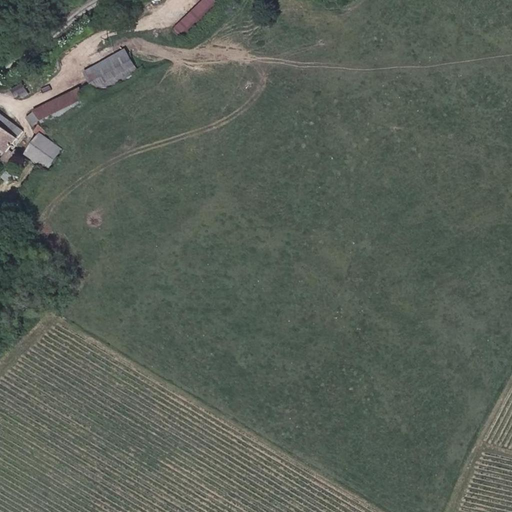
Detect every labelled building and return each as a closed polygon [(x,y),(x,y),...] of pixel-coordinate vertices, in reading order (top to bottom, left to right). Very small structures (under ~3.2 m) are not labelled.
[(218,0),(206,0),(175,28),(187,41),(225,7),(218,0)] [(91,73),(128,53),(126,50),(90,70),(91,73)] [(100,89),(137,69),(128,53),(91,73),(100,89)] [(43,121),(81,104),(82,89),(35,111),(29,119),(36,128),(43,121)] [(24,92),(13,97),(18,105),(28,99),(24,92)] [(0,112),(0,145),(8,153),(10,150),(24,133),(0,112)] [(63,149),(42,134),(27,154),(49,169),(63,149)] [(10,150),(8,153),(2,160),(7,165),(11,160),(15,164),(22,154),(17,149),(13,153),(10,150)]
